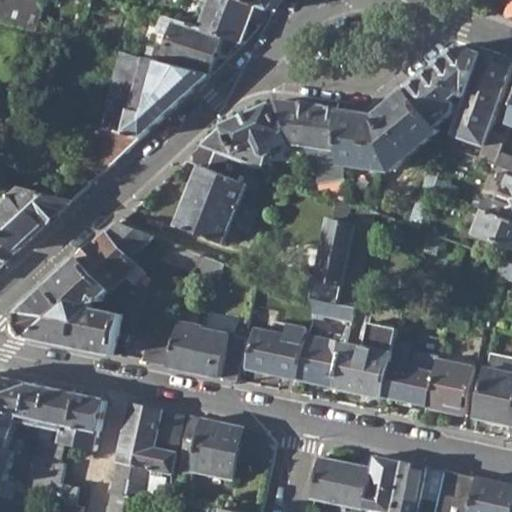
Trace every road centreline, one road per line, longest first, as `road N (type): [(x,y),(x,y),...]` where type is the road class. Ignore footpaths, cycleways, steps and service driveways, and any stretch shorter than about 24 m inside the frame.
road 1 (residential): [(251,66),(0,302)]
road 2 (residential): [(0,358),(307,422)]
road 3 (residential): [(251,66),(353,84),(391,67),(445,17)]
road 4 (residential): [(307,422),(511,464)]
